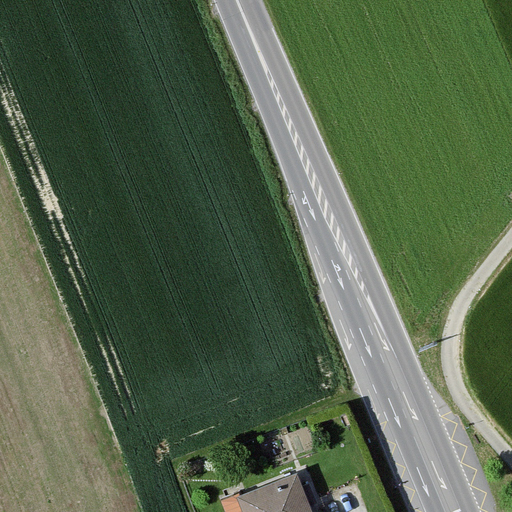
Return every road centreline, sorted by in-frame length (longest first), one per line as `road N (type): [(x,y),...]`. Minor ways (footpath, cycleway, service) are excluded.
road 1 (secondary): [(447,511),(240,0)]
road 2 (track): [(511,223),(458,289),(442,343),(467,399),(511,457)]
